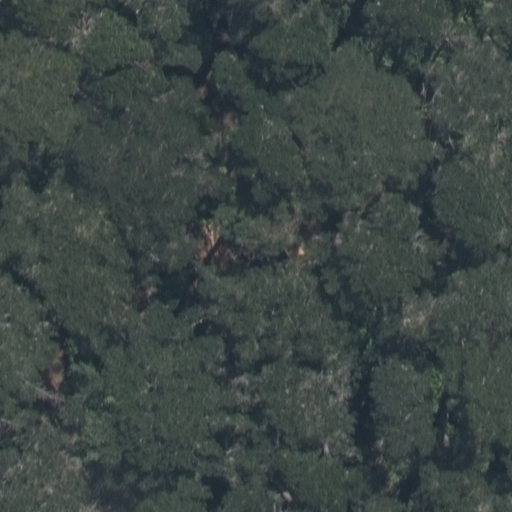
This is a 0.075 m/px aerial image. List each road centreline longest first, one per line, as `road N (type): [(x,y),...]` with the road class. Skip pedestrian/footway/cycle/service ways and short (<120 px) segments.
road 1 (track): [(511,221),(486,190),(331,161),(249,89),(175,46),(184,0)]
road 2 (track): [(0,225),(30,260),(63,334),(27,511)]
road 3 (track): [(134,0),(15,99),(0,128)]
